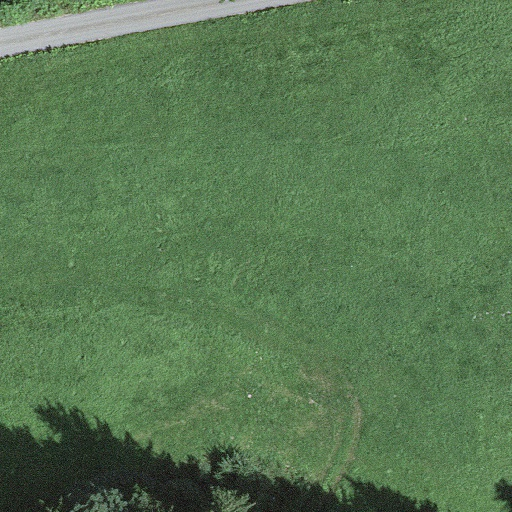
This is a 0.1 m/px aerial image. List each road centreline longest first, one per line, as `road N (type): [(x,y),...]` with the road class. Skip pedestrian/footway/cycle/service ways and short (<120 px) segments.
road 1 (track): [(307,511),(353,424),(337,384),(302,349),(240,318),(108,285),(0,240)]
road 2 (unclassified): [(233,0),(0,44)]
